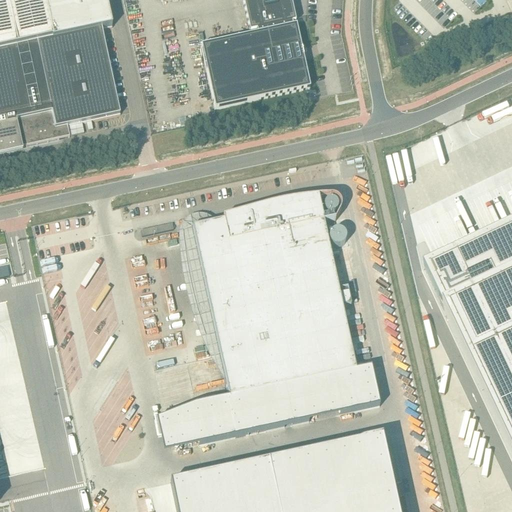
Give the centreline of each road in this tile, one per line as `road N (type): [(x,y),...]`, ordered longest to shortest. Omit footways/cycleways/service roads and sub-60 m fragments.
road 1 (unclassified): [(0,214),(383,131)]
road 2 (unknown): [(279,441),(364,422),(376,410),(330,181)]
road 3 (unknown): [(330,181),(112,225)]
road 4 (unknown): [(143,366),(182,346),(183,305),(169,259),(118,250)]
road 5 (unknown): [(143,366),(162,452),(181,458),(232,450)]
road 6 (unclassified): [(383,131),(511,74)]
road 7 (unclassified): [(367,0),(383,131)]
